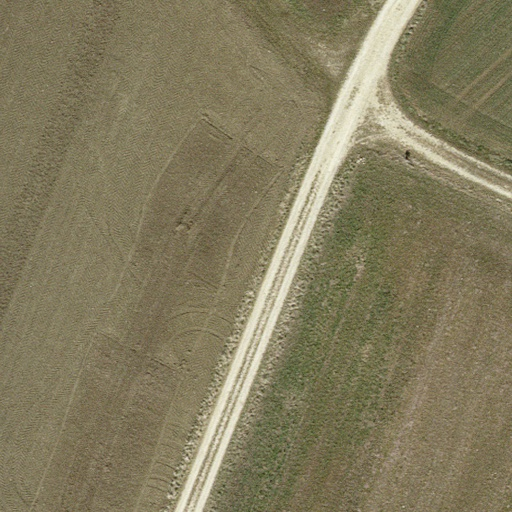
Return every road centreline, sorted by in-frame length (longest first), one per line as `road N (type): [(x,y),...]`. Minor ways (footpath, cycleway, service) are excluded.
road 1 (track): [(408,0),(340,140),(193,511)]
road 2 (track): [(359,98),(511,184)]
